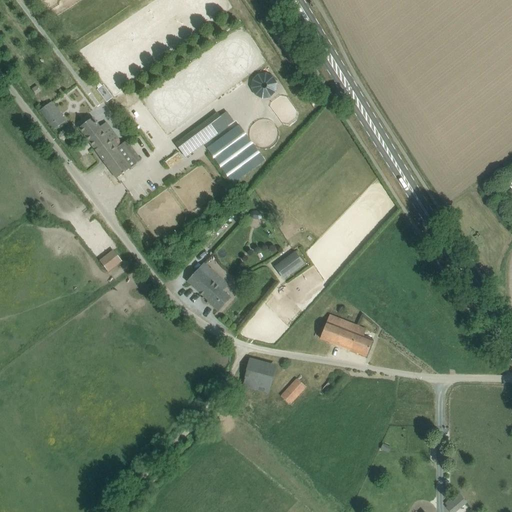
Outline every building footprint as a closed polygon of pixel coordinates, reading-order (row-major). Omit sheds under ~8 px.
[(171,37),(161,44),(164,49),(175,42),(171,37)] [(48,105),(40,111),(54,130),(63,124),(48,105)] [(231,129),(220,115),(211,123),(221,136),(231,129)] [(94,117),(79,129),(117,179),(141,161),(126,141),(122,144),(106,123),(101,127),(94,117)] [(99,259),(107,272),(122,262),(114,249),(99,259)] [(295,252),(274,267),(284,279),(304,264),(295,252)] [(218,312),(230,298),(223,291),(228,285),(205,264),(188,282),(209,302),(208,302),(218,312)] [(367,357),(373,341),(364,337),(367,329),(330,315),(320,339),(367,357)] [(270,392),(276,363),(248,358),(242,387),(270,392)] [(297,378),(280,395),(290,405),(307,387),(297,378)] [(379,449),(380,449),(388,453),(391,448),(382,443),(381,445),(379,449)] [(454,511),(455,511),(466,503),(458,494),(447,503),(454,511)]
